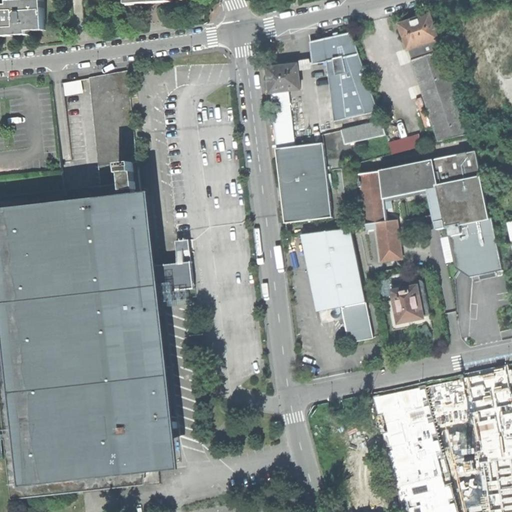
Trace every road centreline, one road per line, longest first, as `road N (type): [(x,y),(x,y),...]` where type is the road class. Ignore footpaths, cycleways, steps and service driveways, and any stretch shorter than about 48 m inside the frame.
road 1 (residential): [(288,397),(241,33)]
road 2 (residential): [(0,69),(241,33)]
road 3 (residential): [(288,397),(511,350)]
road 4 (residential): [(241,33),(393,0)]
